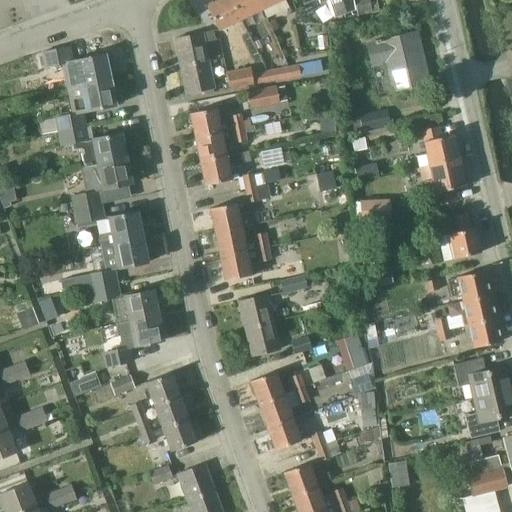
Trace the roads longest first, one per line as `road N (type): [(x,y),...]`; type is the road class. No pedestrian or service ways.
road 1 (residential): [(138,2),(209,358),(264,511)]
road 2 (residential): [(511,296),(444,0)]
road 3 (residential): [(0,50),(138,2)]
